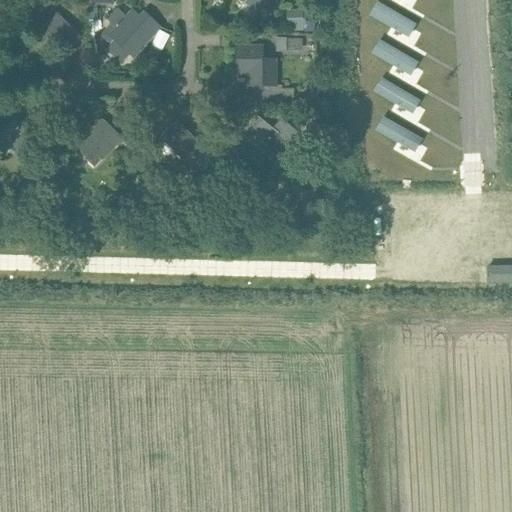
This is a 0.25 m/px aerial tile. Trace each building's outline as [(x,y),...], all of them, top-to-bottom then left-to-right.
[(0,0),(0,15),(13,1),(11,0),(0,0)] [(240,0),(256,14),(265,5),(269,0),(240,0)] [(378,3),(370,17),(409,39),(416,26),(378,3)] [(302,11),(286,12),(287,32),(303,32),(302,11)] [(113,42),(105,51),(121,66),(129,57),(132,59),(141,49),(160,29),(152,22),(147,27),(138,18),(131,12),(123,21),(108,37),(113,42)] [(79,39),(65,24),(56,16),(42,30),(69,57),(76,50),(72,45),(79,39)] [(277,53),(285,52),(285,40),(277,41),(277,53)] [(379,41),(372,55),(410,77),(418,64),(379,41)] [(267,47),(241,47),(241,74),(253,74),(254,86),(281,86),(281,60),(267,60),(267,47)] [(382,80),(374,93),(413,115),(420,102),(382,80)] [(384,119),(376,132),(415,154),(422,141),(384,119)] [(101,120),(75,147),(86,157),(84,159),(94,168),(121,139),(101,120)] [(263,124),(250,140),(266,153),(275,160),(296,135),(279,121),(271,131),(263,124)] [(12,122),(0,136),(0,138),(24,158),(41,138),(33,132),(29,136),(12,122)] [(198,147),(176,124),(161,138),(184,161),(198,147)] [(385,155),(378,168),(417,190),(424,177),(385,155)]
